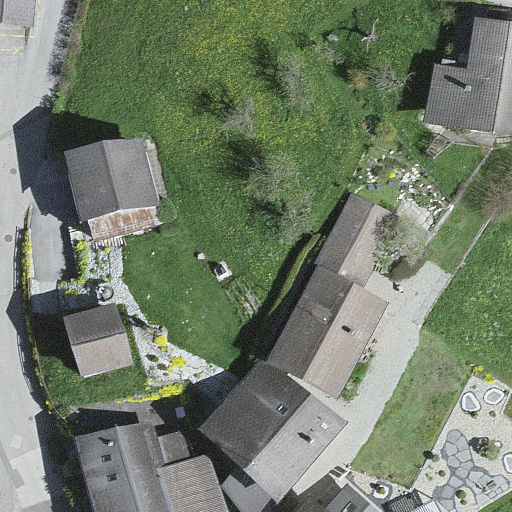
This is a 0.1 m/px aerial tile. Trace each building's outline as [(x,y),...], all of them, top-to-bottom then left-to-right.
[(30,0),(0,0),(0,26),(29,28),(30,0)] [(475,66),(434,61),(425,131),(511,142),(511,39),(479,35),(475,66)] [(143,143),(61,160),(76,230),(158,213),(143,143)] [(318,263),(359,284),(396,215),(354,194),(318,263)] [(359,284),(318,263),(267,359),(340,397),(391,301),(359,284)] [(115,301),(64,316),(82,379),(133,365),(115,301)] [(262,355),(199,429),(277,497),(341,422),(262,355)] [(147,418),(74,440),(96,511),(228,511),(220,485),(209,451),(192,456),(184,431),(154,440),(147,418)] [(376,511),(349,486),(324,511),(312,499),(299,511),(376,511)]
